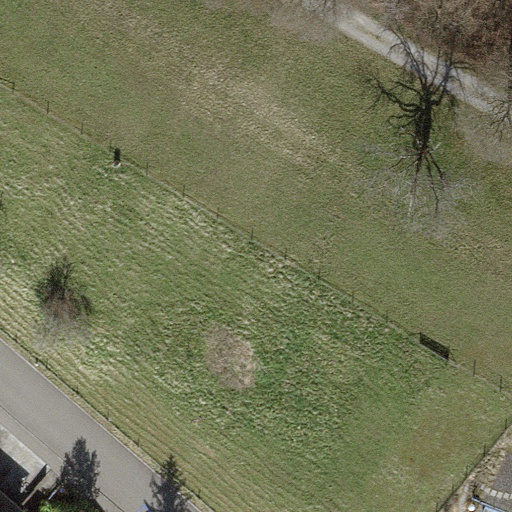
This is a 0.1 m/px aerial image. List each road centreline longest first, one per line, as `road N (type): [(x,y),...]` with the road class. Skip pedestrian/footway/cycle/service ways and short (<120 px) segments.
road 1 (residential): [(0,375),(163,511)]
road 2 (track): [(511,110),(330,0)]
